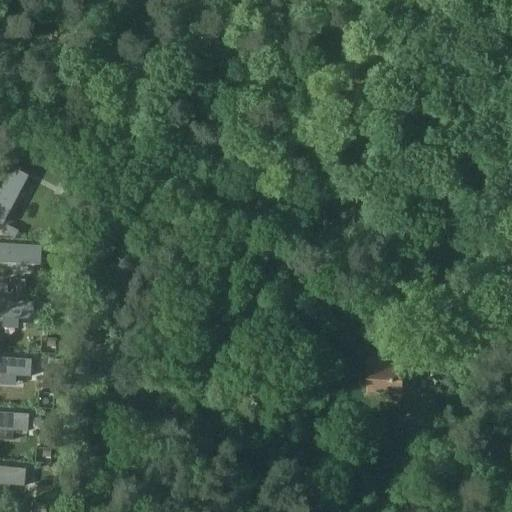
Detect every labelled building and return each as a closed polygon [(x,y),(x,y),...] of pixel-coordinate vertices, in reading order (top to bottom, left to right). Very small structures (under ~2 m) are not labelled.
[(14,170),(0,195),(0,226),(4,229),(31,179),(14,170)] [(44,240),(0,239),(0,259),(43,260),(44,240)] [(0,298),(0,316),(36,318),(37,300),(0,298)] [(0,357),(0,374),(32,377),(33,359),(0,357)] [(366,393),(401,394),(402,368),(367,366),(366,393)] [(0,410),(0,428),(30,430),(31,412),(0,410)] [(0,461),(0,479),(28,481),(29,463),(0,461)]
